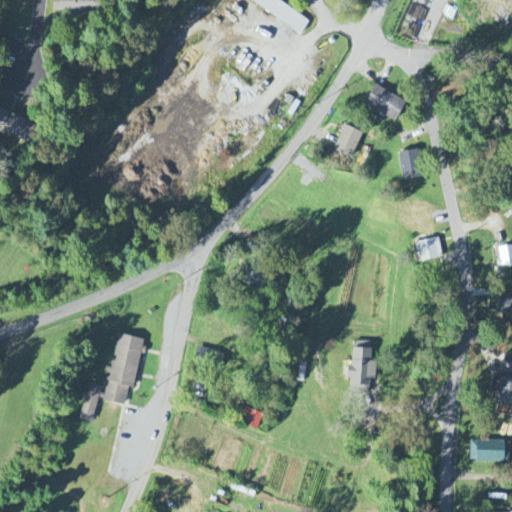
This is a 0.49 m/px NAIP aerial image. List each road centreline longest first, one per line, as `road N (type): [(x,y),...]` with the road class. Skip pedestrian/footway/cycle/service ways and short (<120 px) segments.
road 1 (residential): [(0,333),(161,269),(238,215),(320,119),(382,0)]
road 2 (residential): [(447,511),(451,407),(467,335),(466,264),(431,108),(410,65),(367,37)]
road 3 (residential): [(129,511),(166,413),(204,244)]
